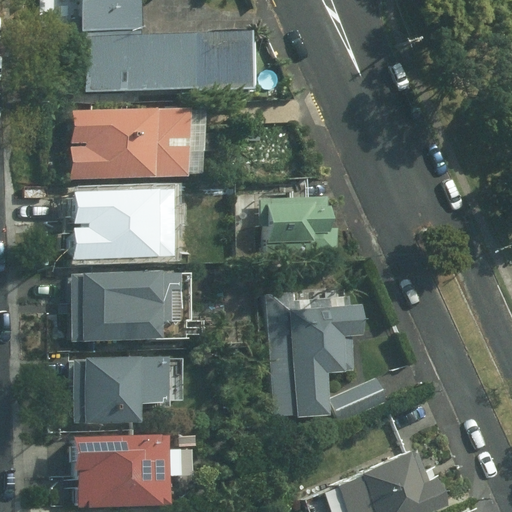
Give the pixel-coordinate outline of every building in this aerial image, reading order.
[(134,0),(77,0),(78,31),(134,31),(134,0)] [(248,30),(163,31),(164,88),(249,88),(248,30)] [(134,31),(78,31),(79,89),(164,88),(163,31),(134,31)] [(177,106),(47,108),(49,176),(167,173),(167,149),(178,149),(177,106)] [(164,187),(67,189),(68,258),(167,255),(164,187)] [(275,239),(275,253),(322,252),(322,226),(309,226),(309,194),(252,195),(253,240),(275,239)] [(134,267),(51,270),(53,340),(138,337),(138,320),(160,319),(158,272),(134,272),(134,267)] [(281,292),(255,293),(260,415),(313,412),(311,371),(339,370),(337,334),(341,334),(339,288),(312,290),(313,296),(282,298),(281,292)] [(145,400),(144,354),(59,356),(61,422),(120,420),(119,401),(145,400)] [(320,397),(330,422),(376,401),(365,376),(320,397)] [(142,431),(49,433),(50,469),(56,468),(57,505),(145,503),(144,474),(161,474),(160,449),(143,449),(142,431)] [(299,494),(307,511),(407,511),(426,503),(412,475),(407,477),(393,446),(384,450),(383,448),(313,481),(315,486),(299,494)]
